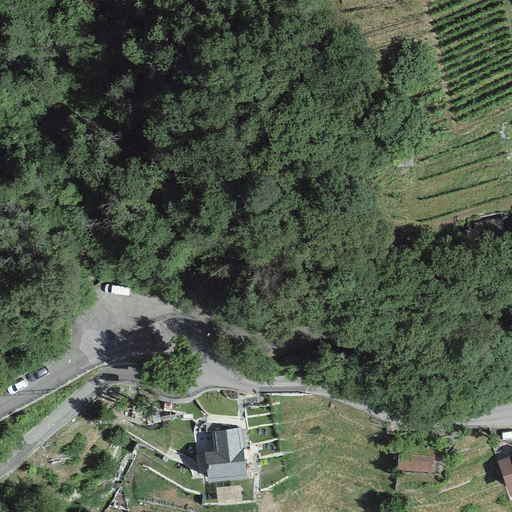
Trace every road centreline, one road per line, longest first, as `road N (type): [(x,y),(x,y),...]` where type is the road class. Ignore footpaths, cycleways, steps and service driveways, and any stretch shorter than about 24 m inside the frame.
road 1 (track): [(511,301),(430,337),(392,343),(318,331),(272,344),(192,308),(158,306),(98,324),(87,356)]
road 2 (unclassified): [(511,409),(402,415),(323,386),(207,372)]
road 3 (residential): [(0,464),(106,377),(137,375),(182,387),(207,372)]
road 4 (unclassified): [(207,372),(194,344),(150,338),(87,356),(0,408)]
